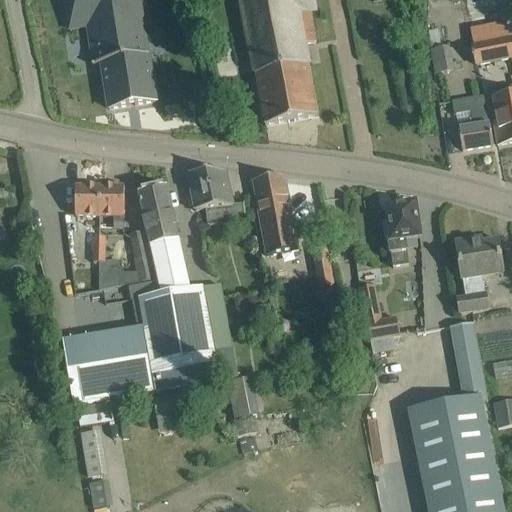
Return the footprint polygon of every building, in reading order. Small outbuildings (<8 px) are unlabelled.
[(65,0),(70,31),(87,28),(93,67),(102,66),(109,111),(156,103),(139,0),(65,0)] [(318,118),(315,98),(305,47),(317,45),(311,13),(317,12),(314,0),(242,0),(266,128),(318,118)] [(437,33),(428,34),(432,55),(441,54),(437,33)] [(511,54),(510,43),(474,50),(477,66),(511,59),(511,54)] [(441,54),(432,55),(435,75),(454,72),(450,52),(441,54)] [(511,144),(511,88),(492,92),(497,123),(493,124),(497,147),(511,144)] [(494,147),(490,128),(488,128),(483,97),(452,103),(454,116),(469,113),(471,124),(458,126),(463,153),(494,147)] [(247,223),(244,206),(233,207),(225,173),(189,175),(196,212),(206,211),(208,228),(247,223)] [(299,252),(288,198),(285,178),(253,183),(256,203),(267,258),(299,252)] [(100,219),(100,189),(76,188),(76,219),(100,219)] [(161,297),(190,290),(167,188),(138,194),(143,214),(161,297)] [(100,189),(100,219),(114,219),(124,219),(125,189),(100,189)] [(392,242),(389,243),(392,271),(409,268),(405,242),(420,240),(415,206),(412,206),(412,203),(400,205),(401,208),(387,210),(392,242)] [(124,232),(124,219),(114,219),(114,232),(124,232)] [(155,283),(145,238),(131,241),(141,286),(155,283)] [(94,239),(94,251),(105,252),(105,239),(94,239)] [(460,316),(480,313),(489,311),(486,296),(485,296),(482,279),(504,276),(498,242),(472,246),(472,240),(456,243),(462,283),(463,282),(466,299),(457,301),(460,316)] [(332,281),(325,249),(312,252),(319,284),(332,281)] [(105,252),(94,251),(94,264),(100,264),(105,265),(105,252)] [(100,264),(100,292),(116,288),(116,273),(111,273),(111,265),(105,265),(100,264)] [(290,305),(310,301),(305,274),(285,278),(290,305)] [(158,284),(128,289),(130,302),(139,301),(161,297),(158,284)] [(220,286),(202,290),(209,324),(214,353),(231,350),(220,286)] [(370,343),(383,341),(400,338),(397,320),(382,323),(375,288),(360,290),(370,343)] [(144,329),(63,343),(74,407),(156,392),(219,381),(216,366),(214,353),(209,324),(202,290),(190,292),(190,290),(161,297),(139,301),(144,329)] [(474,326),(470,326),(450,330),(461,387),(463,387),(466,401),(408,413),(412,432),(428,511),(504,511),(482,404),(488,403),(474,326)] [(251,377),(228,382),(237,422),(260,417),(251,377)] [(183,394),(153,399),(156,416),(186,410),(183,394)] [(511,402),(494,406),(498,431),(511,428),(511,402)] [(250,421),(234,425),(237,439),(254,435),(250,421)] [(81,436),(88,479),(108,476),(100,433),(81,436)] [(113,508),(109,483),(89,486),(94,511),(113,508)]
